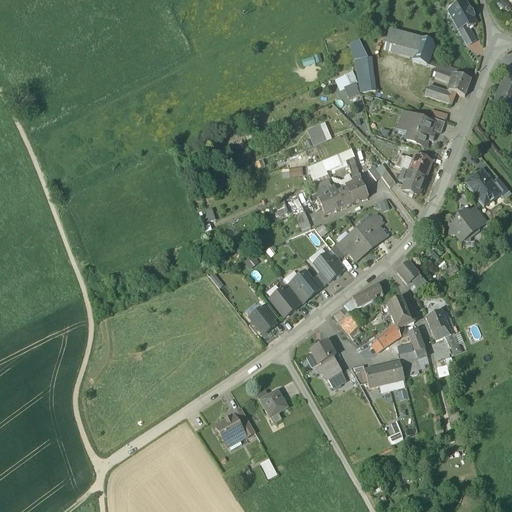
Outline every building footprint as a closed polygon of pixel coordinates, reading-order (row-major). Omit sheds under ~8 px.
[(464,5),(461,4),(456,6),(456,9),(455,9),(457,13),(449,17),(460,35),(468,31),(475,27),(471,19),(472,18),(465,4),(464,5)] [(474,43),(468,31),(460,35),(466,47),(474,43)] [(420,39),(390,32),(385,51),(413,58),(420,39)] [(430,43),(420,39),(413,58),(412,61),(426,66),(427,62),(433,47),(430,43)] [(367,60),(358,42),(350,45),(354,62),(367,60)] [(375,93),(371,60),(367,60),(354,62),(360,93),(375,93)] [(449,69),(427,62),(426,66),(432,68),(430,75),(446,80),(449,69)] [(461,73),(449,69),(446,80),(445,82),(451,84),(454,76),(460,78),(461,73)] [(352,73),(332,83),(336,92),(343,89),(349,101),(359,96),(353,84),(357,83),(352,73)] [(460,78),(454,76),(451,84),(448,93),(454,95),(464,98),(470,82),(460,78)] [(511,110),(511,86),(502,83),(495,104),(511,110)] [(440,92),(428,88),(427,91),(425,97),(440,103),(442,99),(443,96),(440,92)] [(454,95),(448,93),(440,92),(443,96),(442,99),(452,102),(454,95)] [(448,116),(432,111),(430,117),(446,121),(448,116)] [(429,125),(404,116),(400,129),(410,133),(406,142),(425,148),(431,132),(433,126),(429,125)] [(445,124),(431,119),(429,125),(433,126),(431,132),(441,135),(445,124)] [(307,130),(313,147),(332,140),(326,123),(307,130)] [(351,152),(342,156),(346,164),(350,162),(354,160),(353,155),(352,156),(351,152)] [(342,156),(321,164),(325,172),(346,164),(342,156)] [(400,157),(395,169),(402,171),(406,160),(400,157)] [(432,165),(415,158),(409,174),(426,180),(432,165)] [(321,164),(308,170),(313,183),(327,177),(325,172),(321,164)] [(282,171),(283,180),(304,177),(302,168),(282,171)] [(381,180),(373,169),(368,173),(376,184),(381,180)] [(396,186),(385,172),(381,180),(390,191),(396,186)] [(409,174),(403,172),(399,183),(405,185),(409,174)] [(426,180),(409,174),(405,185),(403,191),(420,198),(426,180)] [(478,175),(466,185),(482,205),(491,198),(493,201),(500,195),(501,195),(492,184),(485,175),(485,176),(479,175),(478,175)] [(359,179),(351,183),(352,184),(345,188),(346,190),(361,185),(359,179)] [(509,193),(498,179),(492,184),(501,195),(500,195),(502,198),(509,193)] [(330,183),(316,189),(318,195),(328,191),(330,197),(335,195),(330,183)] [(346,190),(353,205),(367,200),(361,185),(346,190)] [(316,189),(297,196),(301,205),(310,201),(309,199),(317,196),(318,195),(316,189)] [(335,195),(330,197),(337,212),(353,205),(346,190),(335,195)] [(318,195),(317,196),(319,201),(317,202),(324,217),(337,212),(330,197),(328,191),(318,195)] [(379,203),(381,212),(389,211),(387,202),(379,203)] [(213,210),(201,213),(203,225),(216,222),(213,210)] [(487,224),(476,210),(468,215),(479,230),(487,224)] [(462,215),(457,215),(457,220),(449,225),(451,229),(450,235),(456,235),(462,243),(463,242),(470,243),(470,237),(479,230),(468,215),(466,212),(462,215)] [(310,228),(304,214),(295,217),(301,232),(310,228)] [(383,226),(375,216),(369,221),(370,222),(371,221),(378,230),(383,226)] [(378,230),(371,221),(370,222),(356,233),(371,251),(386,239),(378,230)] [(342,245),(341,245),(348,254),(356,264),(371,251),(356,233),(342,245)] [(342,245),(341,243),(335,248),(343,258),(348,254),(341,245),(342,245)] [(343,258),(335,248),(331,251),(335,257),(338,261),(343,258)] [(431,256),(439,260),(442,253),(433,250),(431,256)] [(330,261),(327,257),(314,267),(321,275),(328,284),(329,284),(341,275),(330,261)] [(338,261),(335,257),(330,261),(341,274),(346,270),(338,261)] [(243,264),(250,271),(254,267),(248,260),(243,264)] [(418,277),(408,265),(397,275),(407,286),(418,277)] [(312,283),(305,274),(293,284),(306,302),(307,302),(319,292),(312,283)] [(211,278),(218,289),(222,287),(215,275),(211,278)] [(328,284),(321,275),(316,279),(324,288),(328,284)] [(426,286),(418,277),(407,286),(415,296),(426,286)] [(324,288),(316,279),(312,283),(319,292),(324,288)] [(306,302),(293,284),(288,288),(294,296),(302,305),(306,302)] [(377,286),(352,301),(353,302),(357,310),(381,297),(377,286)] [(288,288),(283,292),(289,300),(290,300),(294,296),(288,288)] [(289,300),(283,292),(271,301),(285,319),(297,310),(297,309),(290,300),(289,300)] [(302,305),(294,296),(290,300),(297,309),(302,305)] [(403,300),(386,307),(388,312),(391,319),(408,312),(403,300)] [(353,302),(333,318),(338,324),(351,314),(357,310),(353,302)] [(266,306),(260,311),(260,312),(264,317),(266,315),(271,311),(266,306)] [(351,314),(338,324),(342,329),(355,319),(361,327),(367,323),(357,310),(351,314)] [(271,311),(266,315),(273,324),(278,320),(271,311)] [(260,312),(250,320),(263,337),(275,327),(273,324),(266,315),(264,317),(260,312)] [(391,319),(387,321),(390,327),(394,325),(394,327),(397,332),(402,330),(414,325),(408,312),(391,319)] [(441,313),(426,319),(436,343),(445,340),(451,337),(450,336),(441,313)] [(355,319),(342,329),(349,337),(358,330),(361,327),(355,319)] [(397,332),(394,327),(381,337),(383,339),(377,342),(383,351),(400,339),(397,332)] [(358,330),(349,337),(353,342),(362,335),(358,330)] [(402,330),(397,332),(400,339),(400,340),(405,337),(402,330)] [(416,331),(407,335),(414,353),(415,355),(424,351),(416,331)] [(454,335),(450,336),(451,337),(445,340),(449,350),(459,346),(454,335)] [(383,351),(377,342),(364,352),(366,354),(367,356),(369,359),(370,360),(371,360),(383,351)] [(327,343),(310,353),(318,368),(333,359),(335,358),(327,343)] [(424,351),(415,355),(414,353),(417,361),(426,359),(424,351)] [(414,353),(397,357),(399,365),(414,363),(417,362),(417,361),(414,353)] [(341,374),(333,359),(319,367),(320,369),(323,375),(328,382),(341,374)] [(414,363),(399,365),(403,379),(418,376),(414,363)] [(399,365),(384,369),(389,386),(403,383),(404,383),(403,379),(399,365)] [(364,367),(351,370),(360,386),(367,385),(364,373),(365,373),(364,367)] [(446,367),(437,370),(439,379),(449,377),(446,367)] [(384,369),(375,371),(379,389),(389,386),(384,369)] [(365,373),(364,373),(367,385),(369,391),(379,389),(375,371),(365,373)] [(341,374),(328,382),(332,389),(338,385),(345,381),(341,374)] [(389,386),(379,389),(381,395),(404,389),(403,383),(389,386)] [(277,392),(265,399),(266,401),(260,404),(269,419),(277,415),(277,416),(278,416),(286,411),(283,405),(284,404),(277,392)] [(241,411),(232,416),(233,418),(234,418),(243,435),(242,436),(245,440),(254,435),(241,411)] [(278,416),(277,416),(277,415),(269,419),(273,426),(281,421),(278,416)] [(233,418),(215,429),(228,450),(245,440),(242,436),(243,435),(234,418),(233,418)] [(443,431),(436,432),(438,440),(445,439),(443,431)] [(401,433),(388,439),(392,447),(403,442),(401,433)] [(270,460),(262,464),(270,480),(277,476),(270,460)]
